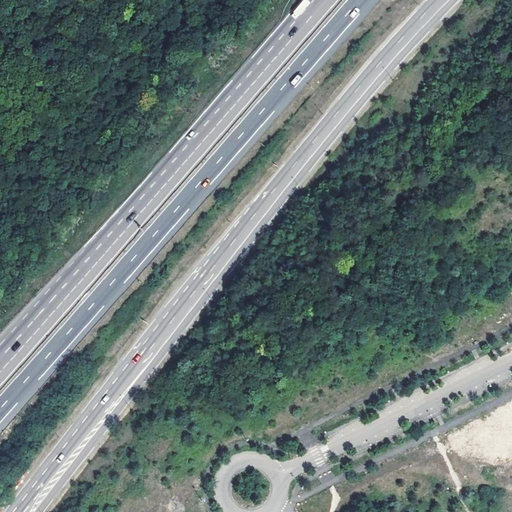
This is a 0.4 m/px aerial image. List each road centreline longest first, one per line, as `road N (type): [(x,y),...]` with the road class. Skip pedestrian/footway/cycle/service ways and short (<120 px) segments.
road 1 (tertiary): [(443,0),(362,87),(45,489)]
road 2 (motorway): [(0,409),(359,0)]
road 3 (motorway): [(323,0),(54,313)]
road 4 (residential): [(511,359),(274,474)]
